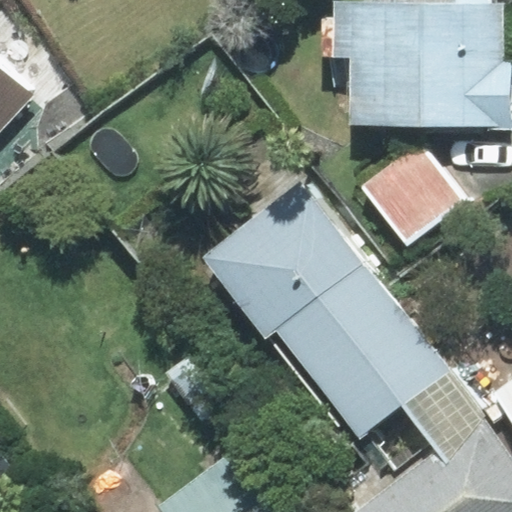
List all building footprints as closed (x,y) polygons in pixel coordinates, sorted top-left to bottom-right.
[(507,16),(343,19),(345,140),(509,137),(507,16)] [(0,144),(46,95),(0,52),(0,144)] [(426,148),(357,196),(399,256),(468,208),(426,148)] [(306,181),(211,255),(351,434),(446,360),(306,181)] [(511,511),(511,461),(485,427),(376,511),(511,511)] [(0,459),(0,484),(12,476),(0,459)]
